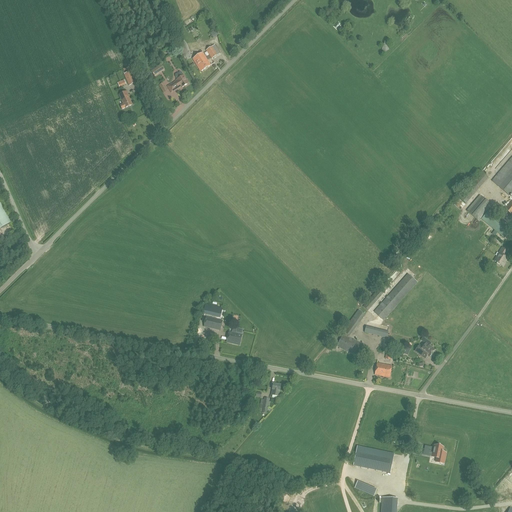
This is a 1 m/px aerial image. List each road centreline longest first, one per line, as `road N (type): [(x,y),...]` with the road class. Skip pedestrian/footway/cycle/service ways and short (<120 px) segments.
road 1 (unclassified): [(420,396),(0,317)]
road 2 (unclassified): [(37,255),(295,0)]
